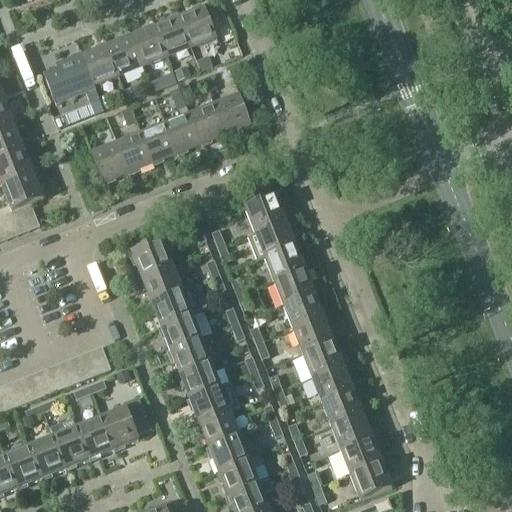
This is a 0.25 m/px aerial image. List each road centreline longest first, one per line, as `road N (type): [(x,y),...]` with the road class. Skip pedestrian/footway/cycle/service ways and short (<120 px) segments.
road 1 (residential): [(298,150),(431,500)]
road 2 (residential): [(94,234),(298,150)]
road 3 (tertiary): [(511,346),(440,171)]
road 4 (tertiary): [(440,171),(373,0)]
road 5 (residential): [(242,0),(298,150)]
